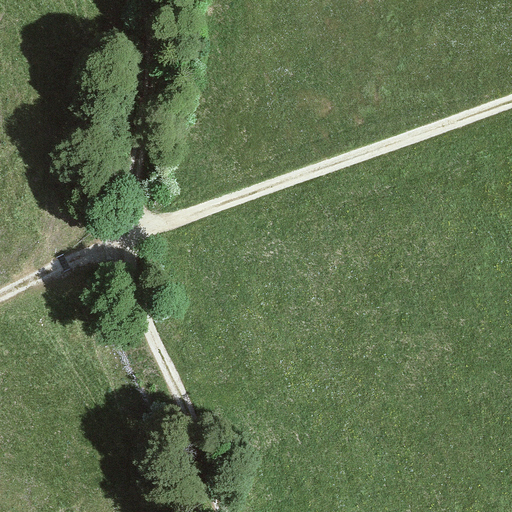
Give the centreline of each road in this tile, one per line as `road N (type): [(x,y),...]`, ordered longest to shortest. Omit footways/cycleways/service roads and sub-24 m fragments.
road 1 (track): [(137,234),(511,100)]
road 2 (track): [(222,511),(141,280),(137,234)]
road 3 (track): [(156,0),(162,23),(137,234)]
road 4 (track): [(137,234),(0,295)]
